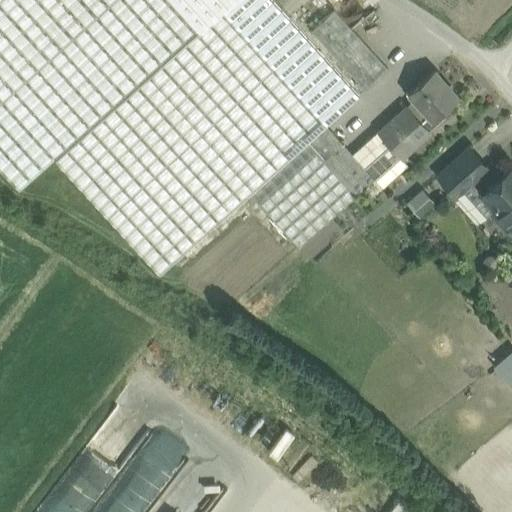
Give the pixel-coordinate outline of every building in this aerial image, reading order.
[(0,0),(0,169),(19,191),(68,146),(222,316),(377,176),(392,162),(382,151),(364,167),(352,155),(232,22),(238,16),(256,0),(0,0)] [(359,95),(272,0),(256,0),(238,16),(332,120),(359,95)] [(379,58),(334,8),(311,30),(356,80),(379,58)] [(421,120),(408,105),(378,132),(401,157),(430,130),(429,130),(445,115),(441,111),(458,96),(433,69),(408,92),(428,114),(421,120)] [(401,157),(378,132),(352,155),(364,167),(382,151),(392,162),(377,176),(384,185),(408,164),(401,157)] [(469,146),(438,174),(456,195),(471,181),(488,167),(469,146)] [(511,166),(482,193),(471,181),(457,194),(480,220),(490,210),(506,228),(510,224),(511,225),(511,166)] [(511,356),(497,370),(511,387),(511,356)] [(387,511),(412,511),(416,508),(401,496),(387,511)]
